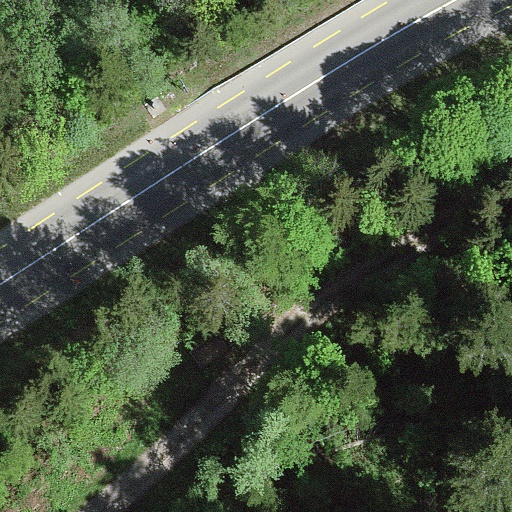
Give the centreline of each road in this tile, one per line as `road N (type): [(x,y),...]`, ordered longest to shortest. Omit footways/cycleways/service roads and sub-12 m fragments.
road 1 (track): [(511,154),(370,238),(64,511)]
road 2 (primary): [(467,0),(424,19),(0,295)]
